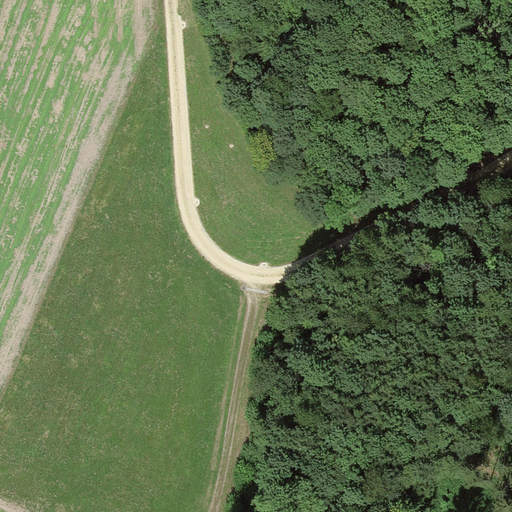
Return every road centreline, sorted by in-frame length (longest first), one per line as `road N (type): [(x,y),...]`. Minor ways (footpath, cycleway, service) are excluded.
road 1 (track): [(255,279),(211,257),(185,220),(166,0)]
road 2 (track): [(255,279),(285,274),(511,159)]
road 3 (track): [(213,511),(255,279)]
